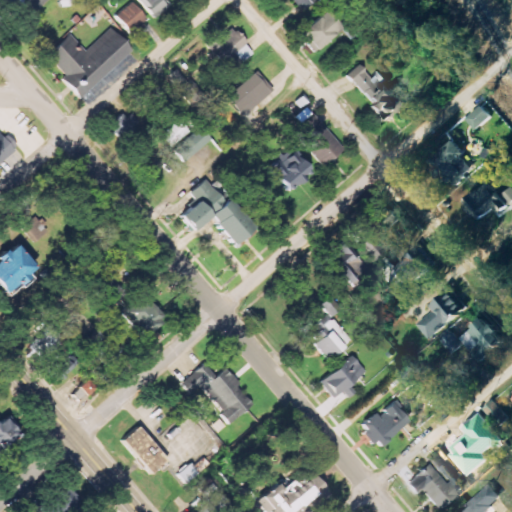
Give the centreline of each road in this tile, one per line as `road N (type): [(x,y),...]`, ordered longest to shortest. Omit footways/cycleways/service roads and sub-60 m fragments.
road 1 (residential): [(390,511),(0,57)]
road 2 (residential): [(74,439),(511,54)]
road 3 (residential): [(511,317),(238,0)]
road 4 (residential): [(344,511),(511,366)]
road 5 (tertiary): [(137,511),(0,354)]
road 6 (residential): [(67,133),(218,0)]
